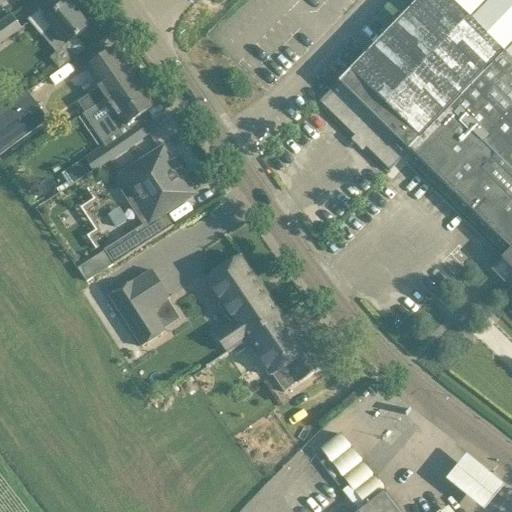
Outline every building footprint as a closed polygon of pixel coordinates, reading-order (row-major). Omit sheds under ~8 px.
[(511,0),(419,0),(319,102),(354,137),(351,140),(362,152),(366,148),(390,171),(410,151),(511,250),(493,268),(491,270),(511,290),(511,0)] [(40,11),(28,21),(41,37),(52,29),(66,46),(49,60),(53,64),(58,70),(86,50),(75,39),(87,28),(67,4),(47,20),(40,11)] [(12,16),(0,23),(0,43),(21,29),(12,16)] [(100,89),(78,104),(85,114),(93,108),(106,99),(135,79),(115,50),(87,70),(100,89)] [(53,64),(42,73),(46,78),(58,70),(53,64)] [(85,114),(82,116),(90,127),(94,133),(103,144),(128,126),(132,127),(140,122),(139,118),(154,108),(135,79),(106,99),(93,108),(85,114)] [(28,93),(0,113),(0,156),(48,121),(28,93)] [(106,146),(84,160),(93,173),(114,159),(106,146)] [(163,148),(121,175),(129,187),(121,192),(143,227),(194,195),(192,193),(194,192),(186,179),(184,180),(163,148)] [(106,250),(116,265),(145,246),(136,232),(106,250)] [(241,256),(205,281),(220,304),(218,306),(230,323),(233,322),(247,342),(282,318),(267,295),(265,295),(258,286),(260,285),(241,256)] [(87,262),(77,269),(86,282),(96,276),(87,262)] [(133,282),(108,298),(141,348),(165,332),(151,310),(168,299),(149,271),(133,282)] [(282,318),(247,342),(283,394),(318,371),(282,318)] [(503,483),(466,453),(446,478),(482,508),(503,483)] [(350,488),(344,493),(359,511),(365,507),(355,494),(350,488)] [(401,511),(385,491),(369,503),(365,507),(359,511),(358,511),(401,511)]
